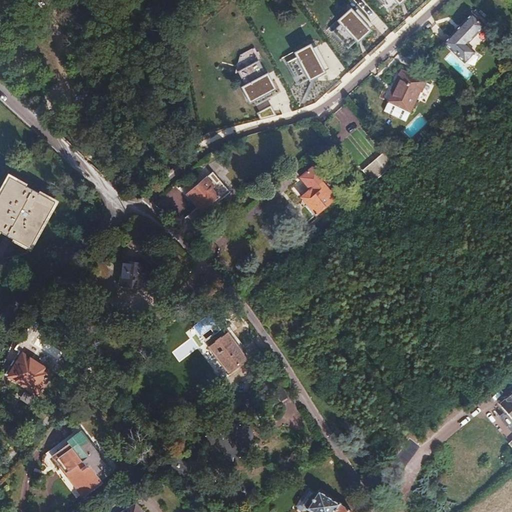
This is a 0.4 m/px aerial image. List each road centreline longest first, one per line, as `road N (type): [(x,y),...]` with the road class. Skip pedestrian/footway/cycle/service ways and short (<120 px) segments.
road 1 (residential): [(132,212),(239,305),(370,511)]
road 2 (unclassified): [(444,0),(313,112),(233,131),(132,212)]
road 3 (residential): [(132,212),(0,91)]
road 4 (residential): [(132,212),(0,320)]
